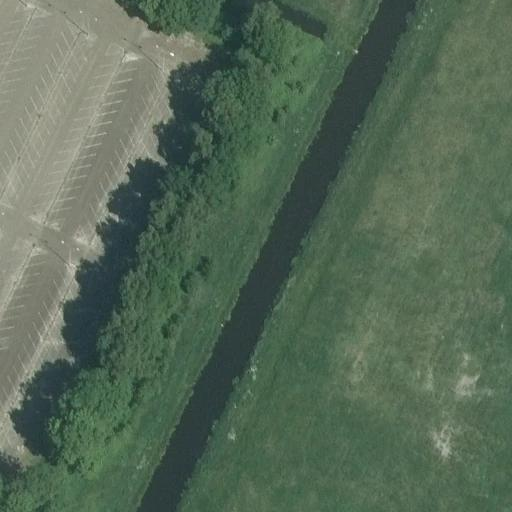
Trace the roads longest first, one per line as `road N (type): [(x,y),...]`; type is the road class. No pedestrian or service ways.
road 1 (unknown): [(0,461),(16,452),(195,88),(197,69),(188,57),(162,45)]
road 2 (unknown): [(64,244),(162,45)]
road 3 (unknown): [(15,220),(113,21)]
road 4 (unknown): [(69,0),(0,141)]
road 5 (unknown): [(0,373),(64,244)]
